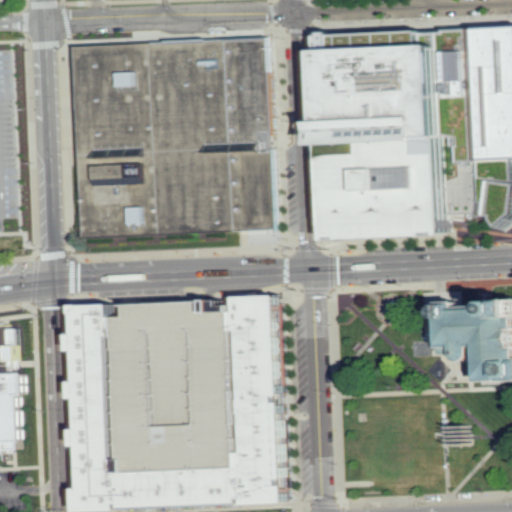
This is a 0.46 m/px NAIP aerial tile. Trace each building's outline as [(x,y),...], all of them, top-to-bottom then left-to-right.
[(327,32),(511,24),(511,220),(507,225),(501,232),(333,235),(327,79),(327,32)] [(81,236),(73,44),(266,36),(276,227),(81,236)] [(77,303),(86,509),(291,500),(282,293),(77,303)] [(442,301),(511,298),(511,379),(479,380),(478,356),(444,358),(442,301)] [(0,453),(9,453),(9,450),(24,450),(22,395),(28,394),(27,368),(18,368),(17,361),(21,361),(20,325),(11,325),(10,320),(0,320),(0,453)] [(482,444),(482,426),(454,427),(454,445),(482,444)]
